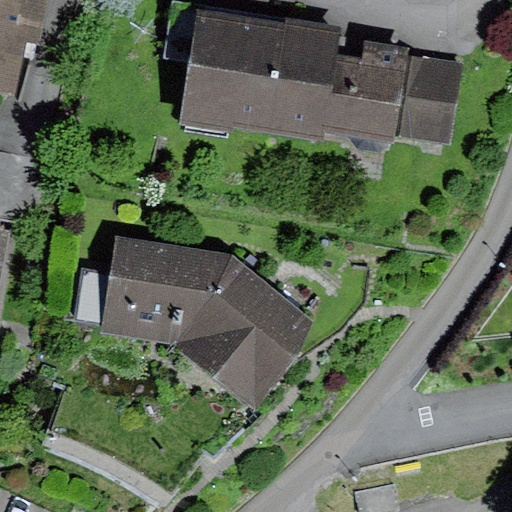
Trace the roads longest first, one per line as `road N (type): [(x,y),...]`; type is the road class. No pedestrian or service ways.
road 1 (residential): [(274,511),(351,429),(472,267),(511,172)]
road 2 (residential): [(486,0),(457,22),(318,0)]
